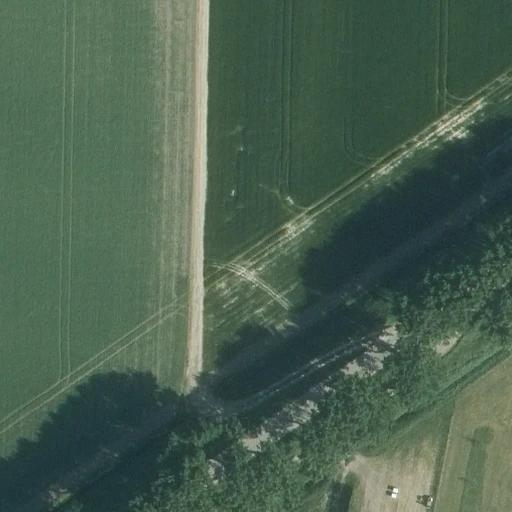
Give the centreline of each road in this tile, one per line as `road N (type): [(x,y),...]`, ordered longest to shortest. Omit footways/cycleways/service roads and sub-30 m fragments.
road 1 (track): [(427,328),(354,342),(242,406),(215,410),(201,395),(195,362),(207,0)]
road 2 (unclassified): [(163,511),(511,270)]
